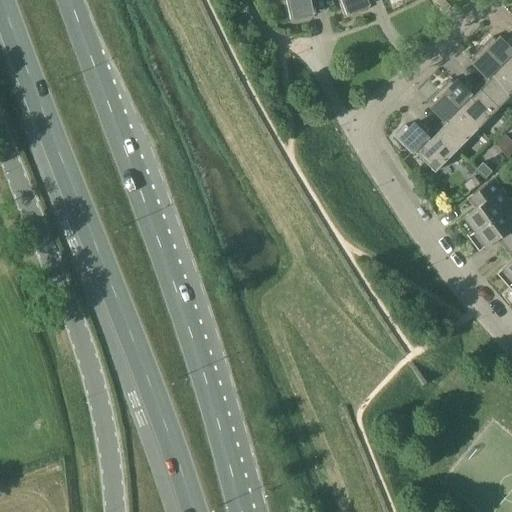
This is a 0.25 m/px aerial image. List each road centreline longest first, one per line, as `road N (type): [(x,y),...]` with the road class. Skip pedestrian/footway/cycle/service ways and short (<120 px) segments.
road 1 (primary): [(1,0),(188,511)]
road 2 (primary): [(243,511),(194,322),(81,0)]
road 3 (residential): [(485,0),(355,131),(480,314),(511,343)]
road 4 (unclassified): [(117,511),(106,426),(78,331),(0,120)]
